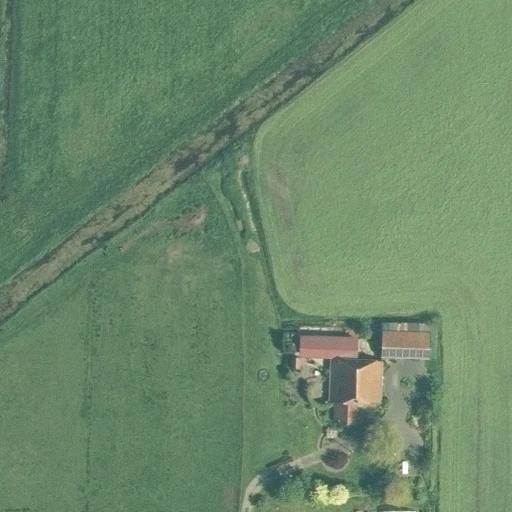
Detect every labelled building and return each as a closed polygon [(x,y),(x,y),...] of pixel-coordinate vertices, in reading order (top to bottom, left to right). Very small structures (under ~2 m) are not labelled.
[(379,359),(427,360),(427,325),(395,324),(395,333),(380,332),(379,359)] [(299,325),(299,337),(331,338),(332,326),(299,325)] [(331,356),(331,338),(299,337),(298,355),(331,356)] [(290,359),(289,370),(299,370),(299,359),(290,359)] [(354,426),(354,404),(379,405),(380,362),(330,360),(328,403),(334,403),(333,421),(338,421),(337,425),(354,426)]
